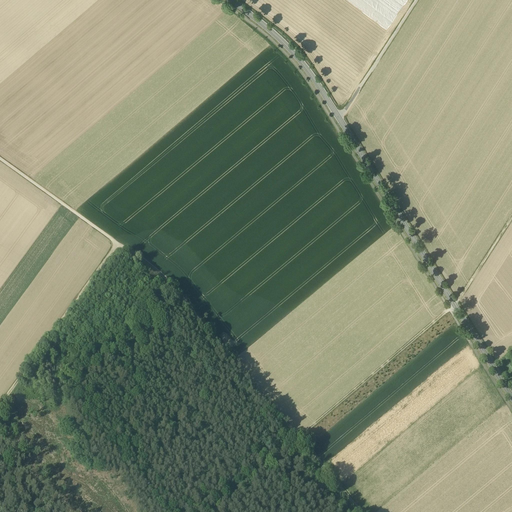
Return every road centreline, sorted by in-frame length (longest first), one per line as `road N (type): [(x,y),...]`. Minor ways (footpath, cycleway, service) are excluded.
road 1 (secondary): [(511,398),(302,62),(230,0)]
road 2 (track): [(357,511),(169,282),(121,246)]
road 3 (track): [(454,305),(215,511)]
road 4 (track): [(0,414),(121,246)]
road 5 (track): [(0,158),(121,246)]
road 6 (track): [(339,118),(420,0)]
